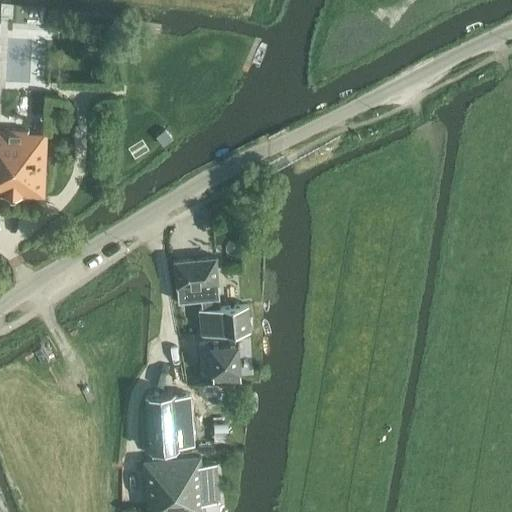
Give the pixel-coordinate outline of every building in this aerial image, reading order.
[(0,192),(46,194),(48,133),(28,133),(28,128),(0,127),(0,192)] [(217,256),(175,260),(179,302),(202,300),(203,309),(200,309),(203,334),(251,330),(249,305),(221,307),(220,297),(217,256)] [(236,340),(209,343),(212,379),(240,377),(236,340)] [(198,379),(198,362),(188,363),(189,379),(198,379)] [(195,403),(212,402),(212,387),(194,388),(195,403)] [(151,449),(172,447),(179,447),(175,394),(147,396),(151,449)] [(205,511),(205,504),(205,502),(220,500),(217,462),(202,464),(201,456),(144,461),(148,511),(205,511)]
